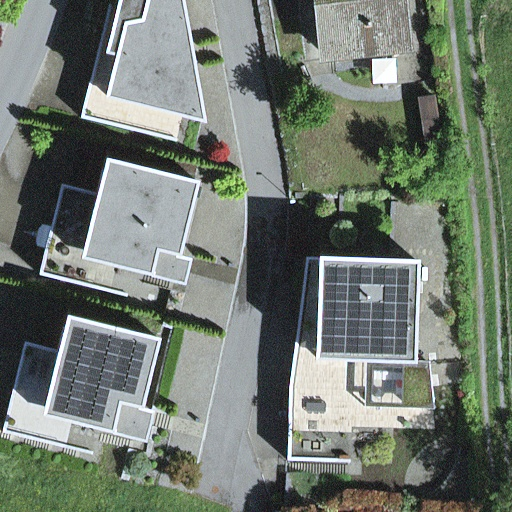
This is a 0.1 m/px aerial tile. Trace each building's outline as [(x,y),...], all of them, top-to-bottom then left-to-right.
[(130,0),(128,10),(106,98),(205,123),(182,0),(130,0)] [(318,0),(325,56),(405,47),(399,0),(318,0)] [(101,119),(106,98),(128,10),(109,5),(82,115),(101,119)] [(97,194),(81,260),(103,265),(174,282),(199,183),(106,160),(97,194)] [(81,260),(97,194),(62,186),(39,276),(97,290),(103,265),(81,260)] [(290,386),(323,387),(324,362),(315,361),(318,259),(306,259),(290,386)] [(318,259),(315,361),(324,362),(375,363),(421,365),(419,410),(443,410),(429,363),(415,362),(418,262),(318,259)] [(160,340),(67,317),(59,351),(43,417),(67,423),(135,439),(160,340)] [(25,343),(8,412),(3,433),(61,448),(67,423),(43,417),(59,351),(25,343)] [(374,408),(419,410),(421,365),(375,363),(374,408)]
